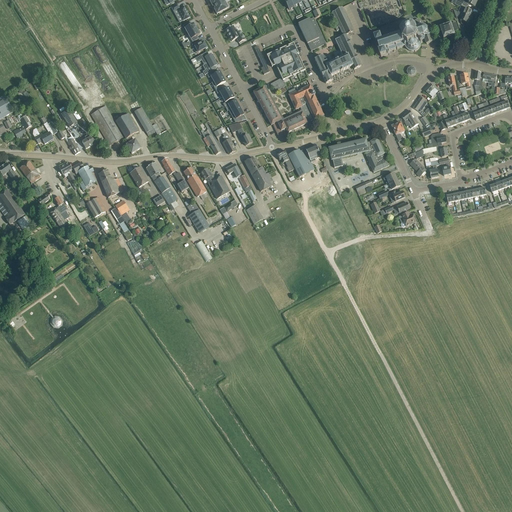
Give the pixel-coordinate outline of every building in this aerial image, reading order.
[(213,0),(210,2),(213,7),(214,6),(215,9),(214,10),(217,15),(228,8),(223,0),(213,0)] [(290,0),(284,0),(289,10),(294,7),(294,6),(290,0)] [(190,18),(184,7),(179,10),(178,9),(179,8),(178,5),(172,8),(173,11),(176,10),(183,21),(190,18)] [(340,29),(344,36),(346,35),(353,32),(342,8),(335,11),(332,13),(335,18),(332,19),(336,28),(339,27),(340,29)] [(466,9),(463,14),(463,15),(470,18),(473,12),(466,9)] [(313,13),(316,20),(321,17),(318,10),(313,13)] [(463,15),(463,14),(454,11),(457,19),(460,18),(460,16),(462,17),(461,20),(468,23),(470,18),(463,15)] [(307,44),(308,44),(323,37),(314,18),(310,20),(310,19),(298,24),(307,44)] [(379,51),(381,57),(390,54),(390,53),(390,52),(405,47),(406,48),(406,49),(407,49),(408,50),(409,51),(411,52),(412,52),(414,52),(415,52),(415,53),(416,52),(417,51),(418,51),(419,50),(420,48),(421,46),(421,44),(421,43),(422,43),(423,42),(422,41),(425,40),(427,44),(433,43),(431,37),(432,37),(431,35),(431,33),(430,34),(430,33),(430,32),(430,31),(429,30),(429,28),(428,27),(427,27),(425,25),(424,25),(423,25),(421,26),(420,20),(418,20),(416,21),(414,21),(413,23),(412,23),(412,22),(411,22),(410,21),(409,21),(408,21),(407,21),(406,21),(405,20),(405,21),(403,22),(403,23),(402,23),(402,24),(401,24),(401,25),(401,26),(400,26),(400,27),(400,28),(400,29),(400,30),(400,31),(385,37),(384,36),(383,36),(384,37),(382,38),(381,35),(375,37),(377,43),(378,43),(381,51),(379,51)] [(189,23),(183,26),(188,34),(197,29),(196,29),(197,28),(196,26),(195,26),(194,24),(191,25),(189,23)] [(440,27),(442,34),(444,39),(455,35),(454,31),(458,30),(456,23),(452,25),(452,24),(441,27),(440,27)] [(233,26),(226,30),(232,42),(237,39),(239,44),(245,40),(240,31),(237,33),(233,26)] [(197,29),(188,34),(193,43),(199,39),(197,36),(200,35),(197,29)] [(335,40),(343,57),(347,55),(352,67),(354,70),(361,67),(358,59),(357,57),(356,57),(350,44),(351,44),(350,42),(349,42),(346,35),(344,36),(335,40)] [(323,37),(308,44),(311,51),(326,44),(323,37)] [(198,42),(192,46),(196,54),(202,51),(206,49),(208,48),(206,45),(206,46),(204,42),(199,45),(198,42)] [(273,56),(269,56),(274,67),(277,66),(278,68),(277,68),(282,80),(285,79),(286,80),(291,78),(290,76),(292,75),(293,77),(298,75),(297,73),(300,72),(300,73),(305,71),(298,56),(299,56),(294,44),(288,47),(289,48),(287,49),(286,48),(280,51),(280,52),(278,53),(277,52),(272,54),(273,56)] [(258,46),(254,48),(263,67),(262,68),(261,68),(264,75),(270,72),(258,46)] [(206,53),(191,61),(194,65),(198,63),(202,61),(204,65),(204,66),(214,60),(211,55),(209,56),(208,56),(207,54),(206,53)] [(326,66),(330,63),(328,58),(325,59),(323,55),(314,60),(326,84),(333,81),(331,77),(326,66)] [(335,61),(330,63),(326,66),(331,77),(340,72),(340,73),(343,71),(352,67),(347,55),(343,57),(338,60),(337,57),(334,58),(335,61)] [(204,65),(203,66),(205,71),(203,72),(205,76),(216,70),(214,67),(215,66),(217,66),(214,60),(204,66),(204,65)] [(408,73),(409,75),(410,76),(413,76),(415,76),(416,74),(417,72),(416,70),(415,69),(414,68),(412,67),(410,68),(408,69),(407,71),(408,73)] [(213,72),(207,75),(209,78),(211,77),(214,82),(223,77),(220,72),(214,75),(213,72)] [(460,89),(460,90),(462,97),(463,97),(464,99),(468,98),(466,90),(471,89),(468,74),(460,75),(462,85),(467,84),(468,88),(460,89)] [(483,80),(480,79),(480,82),(489,83),(488,86),(495,87),(496,81),(497,76),(484,74),(483,80)] [(214,82),(212,83),(216,91),(222,88),(220,85),(226,82),(223,77),(214,82)] [(461,95),(460,90),(457,91),(455,82),(454,77),(448,78),(449,83),(450,86),(453,86),(455,96),(461,95)] [(429,94),(432,98),(438,91),(434,88),(430,84),(425,90),(425,91),(429,94)] [(275,124),(276,126),(283,123),(288,133),(307,124),(307,123),(314,119),(307,104),(302,106),(302,107),(300,108),(302,111),(284,120),(265,86),(253,93),(271,126),(275,124)] [(296,110),(300,108),(302,107),(302,106),(307,104),(314,119),(316,123),(325,119),(314,96),(315,95),(314,92),(313,92),(310,86),(296,92),(295,89),(288,92),(290,95),(289,96),(296,110)] [(222,88),(216,91),(218,94),(219,93),(222,99),(223,98),(222,98),(232,93),(229,88),(223,91),(222,88)] [(505,89),(500,89),(494,89),(494,97),(499,96),(499,95),(505,93),(505,89)] [(232,93),(222,98),(223,98),(225,103),(223,104),(225,107),(228,105),(230,104),(229,101),(235,98),(232,93)] [(0,120),(13,113),(5,98),(0,99),(0,120)] [(418,111),(421,113),(427,103),(425,101),(421,98),(413,109),(418,111)] [(230,104),(228,105),(231,110),(239,106),(236,101),(230,104)] [(508,102),(502,104),(505,110),(510,108),(508,102)] [(502,104),(496,106),(499,112),(505,110),(502,104)] [(231,110),(229,111),(231,116),(241,110),(239,106),(231,110)] [(496,106),(491,108),(493,115),(499,112),(496,106)] [(92,115),(107,142),(110,146),(124,138),(106,107),(92,115)] [(453,108),(454,111),(459,124),(465,122),(463,115),(460,116),(456,107),(453,108)] [(491,108),(485,110),(488,117),(493,115),(491,108)] [(135,113),(148,137),(155,133),(157,135),(161,133),(156,124),(152,127),(142,109),(135,113)] [(61,114),(70,128),(77,123),(69,110),(61,114)] [(231,116),(235,123),(242,121),(240,118),(244,116),(244,115),(241,110),(231,116)] [(485,110),(479,112),(482,119),(488,117),(485,110)] [(405,122),(407,127),(410,126),(411,129),(419,124),(413,116),(414,116),(410,111),(402,117),(406,122),(405,122)] [(453,119),(451,120),(454,126),(459,124),(454,111),(451,113),(453,119)] [(482,119),(479,112),(474,115),(476,121),(482,119)] [(468,113),(463,115),(465,122),(471,120),(468,113)] [(126,146),(132,154),(141,149),(135,140),(134,141),(131,137),(139,132),(137,128),(129,115),(116,122),(124,135),(129,144),(126,146)] [(30,122),(30,121),(27,116),(20,120),(26,130),(32,126),(30,122)] [(425,126),(427,126),(428,128),(430,126),(424,118),(421,120),(425,126)] [(454,126),(451,120),(445,122),(448,128),(454,126)] [(47,123),(44,125),(49,133),(50,133),(51,135),(52,137),(54,135),(48,125),(47,123)] [(52,123),(48,125),(54,135),(58,132),(52,123)] [(283,123),(276,126),(274,127),(277,133),(278,133),(280,137),(284,138),(289,135),(288,133),(283,123)] [(392,127),(399,142),(401,141),(401,142),(404,141),(400,134),(405,132),(403,127),(401,123),(392,127)] [(239,124),(229,126),(233,133),(242,129),(239,124)] [(223,143),(227,150),(229,155),(236,151),(234,147),(223,127),(214,133),(217,138),(223,134),(225,137),(223,138),(225,142),(223,143)] [(429,128),(430,129),(422,132),(424,137),(432,134),(431,131),(432,131),(431,127),(429,128)] [(33,131),(33,135),(35,138),(36,140),(38,144),(43,142),(45,145),(54,140),(52,137),(51,135),(50,133),(49,133),(43,137),(42,134),(40,135),(36,129),(33,131)] [(214,151),(216,155),(221,152),(219,148),(212,136),(210,136),(207,131),(204,133),(203,130),(201,131),(205,139),(204,140),(209,147),(211,146),(214,151)] [(241,130),(238,131),(242,139),(241,139),(244,144),(244,143),(246,146),(252,143),(248,135),(245,137),(241,130)] [(65,138),(75,156),(81,152),(78,148),(73,140),(72,137),(68,139),(65,135),(64,135),(62,132),(58,134),(61,140),(65,138)] [(431,137),(433,148),(442,146),(441,143),(446,142),(445,136),(439,137),(439,134),(433,135),(431,137)] [(82,143),(84,145),(86,149),(95,144),(93,140),(91,137),(90,139),(88,136),(85,138),(86,140),(82,143)] [(340,146),(340,144),(337,145),(337,146),(328,149),(329,153),(330,158),(332,158),(335,169),(343,167),(342,159),(343,159),(343,158),(357,155),(357,154),(365,152),(366,156),(374,173),(377,172),(389,166),(386,159),(385,160),(383,155),(385,153),(378,138),(374,139),(370,142),(367,143),(366,140),(340,146)] [(290,160),(294,170),(295,169),(299,178),(315,169),(311,161),(313,160),(314,161),(317,160),(317,159),(321,157),(318,150),(316,146),(305,150),(305,151),(304,151),(300,153),(299,151),(288,156),(290,160)] [(442,158),(448,157),(447,149),(443,150),(442,147),(424,151),(424,154),(441,151),(442,158)] [(289,173),(294,170),(290,160),(289,160),(287,157),(285,151),(277,155),(280,161),(281,160),(283,163),(285,162),(288,167),(287,168),(288,171),(289,171),(289,173)] [(417,156),(415,157),(416,157),(417,160),(424,156),(423,154),(422,151),(416,153),(417,156)] [(247,167),(261,192),(275,185),(269,175),(266,176),(262,167),(259,169),(255,162),(253,158),(245,162),(247,167)] [(430,171),(432,179),(439,177),(438,170),(437,170),(437,167),(440,166),(439,161),(436,162),(435,158),(425,160),(426,164),(431,163),(432,166),(433,166),(434,171),(430,171)] [(164,167),(166,171),(169,175),(172,173),(174,176),(179,184),(177,186),(181,193),(188,189),(182,177),(179,173),(176,174),(167,159),(162,162),(164,167)] [(447,168),(443,169),(444,176),(452,175),(449,159),(444,160),(439,161),(440,165),(446,164),(447,168)] [(416,160),(410,165),(411,165),(416,170),(418,173),(417,174),(420,177),(427,171),(423,168),(424,168),(416,160)] [(38,179),(41,177),(29,162),(20,169),(31,184),(36,181),(37,182),(39,180),(38,179)] [(59,169),(63,176),(65,178),(68,177),(68,178),(74,187),(75,190),(77,189),(76,186),(74,182),(78,180),(77,177),(74,179),(70,172),(73,170),(71,167),(69,163),(59,168),(59,169)] [(95,182),(93,178),(94,178),(91,173),(94,172),(91,167),(89,168),(88,167),(85,168),(82,163),(72,168),(75,172),(76,175),(78,173),(83,182),(79,184),(83,191),(86,190),(85,188),(95,182)] [(0,168),(0,172),(1,174),(3,177),(8,173),(15,184),(19,181),(10,168),(7,164),(0,168)] [(146,169),(149,173),(152,178),(169,205),(176,201),(178,200),(162,177),(159,179),(157,175),(160,173),(158,168),(155,164),(146,169)] [(250,186),(247,181),(245,176),(242,178),(235,164),(226,169),(229,175),(234,172),(237,179),(238,178),(244,189),(246,193),(252,190),(250,186)] [(133,178),(138,188),(148,183),(142,172),(140,168),(130,173),(133,178)] [(187,181),(197,197),(206,192),(196,175),(194,172),(191,168),(184,172),(186,177),(188,180),(187,181)] [(201,173),(205,181),(206,180),(217,199),(230,192),(221,176),(212,182),(210,178),(212,176),(210,173),(209,173),(207,169),(201,173)] [(328,170),(318,175),(323,187),(320,188),(329,206),(340,200),(332,182),(334,182),(328,170)] [(100,179),(108,199),(124,192),(120,184),(118,179),(115,180),(111,179),(108,171),(98,175),(100,179)] [(387,181),(389,184),(397,180),(394,174),(384,179),(385,181),(387,181)] [(228,179),(231,183),(238,196),(243,193),(236,180),(234,176),(228,179)] [(362,190),(374,185),(372,180),(365,184),(355,188),(358,194),(359,197),(364,194),(362,190)] [(397,180),(389,184),(390,187),(388,189),(389,192),(400,187),(397,180)] [(508,180),(502,182),(505,189),(511,186),(508,180)] [(502,182),(496,184),(499,191),(505,189),(502,182)] [(499,191),(496,184),(490,187),(492,193),(499,191)] [(252,190),(248,192),(253,201),(256,200),(252,190)] [(6,219),(10,226),(22,217),(24,215),(7,191),(0,195),(0,210),(6,219)] [(391,194),(395,202),(405,198),(402,192),(397,194),(396,192),(391,194)] [(50,193),(38,201),(41,206),(50,200),(49,198),(51,196),(50,193)] [(84,199),(95,219),(107,212),(98,198),(92,201),(89,196),(84,199)] [(56,209),(59,213),(64,221),(66,220),(70,217),(66,211),(68,210),(66,208),(59,197),(54,200),(59,207),(56,209)] [(302,210),(307,207),(304,200),(298,203),(302,210)] [(220,210),(223,215),(238,205),(236,201),(225,208),(224,208),(220,210)] [(115,207),(116,208),(122,217),(130,211),(123,202),(115,207)] [(371,205),(375,214),(380,211),(377,202),(371,205)] [(397,208),(399,214),(410,209),(407,203),(397,208)] [(302,210),(330,263),(345,255),(319,207),(312,211),(309,206),(302,210)] [(122,217),(116,208),(111,211),(125,233),(129,230),(124,222),(125,221),(122,217)] [(55,220),(61,229),(67,225),(59,214),(56,210),(51,214),(55,220)] [(199,210),(189,216),(199,233),(210,227),(199,210)] [(401,223),(401,225),(401,226),(402,227),(404,228),(406,227),(416,223),(412,215),(410,216),(408,213),(398,217),(401,223)] [(23,230),(25,232),(33,227),(26,217),(23,218),(18,222),(23,230)] [(89,223),(83,226),(90,237),(99,231),(96,226),(92,229),(89,223)] [(130,232),(124,235),(128,242),(132,239),(130,232)] [(53,321),(52,324),(53,325),(54,327),(55,328),(58,328),(59,327),(61,326),(61,325),(61,323),(61,321),(60,319),(59,319),(56,319),(55,319),(54,321),(53,320),(53,321)]
